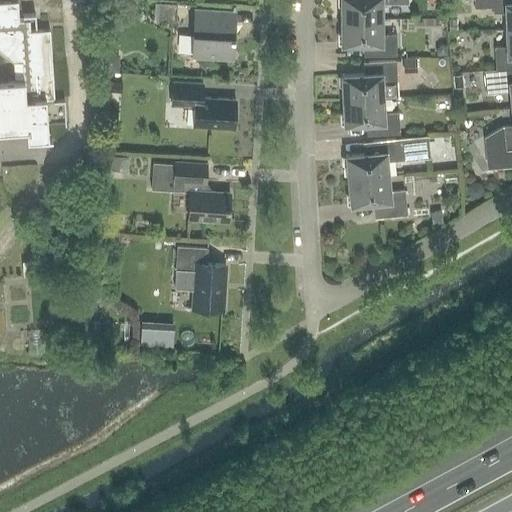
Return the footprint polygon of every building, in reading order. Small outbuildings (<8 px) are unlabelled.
[(408,0),(341,0),(341,19),(382,19),(382,4),(409,4),(408,0)] [(511,28),(511,0),(474,0),(475,8),(494,8),(494,14),(507,13),(507,29),(511,28)] [(177,24),(178,5),(160,4),(159,23),(177,24)] [(0,137),(20,136),(20,146),(45,145),(45,143),(41,143),(41,126),(58,125),(58,129),(60,129),(58,104),(49,104),(45,34),(32,35),(31,18),(15,19),(14,6),(0,6),(0,137)] [(233,57),(235,25),(229,24),(230,11),(195,9),(192,54),(193,54),(204,67),(217,56),(233,57)] [(382,34),(382,19),(341,19),(341,44),(369,44),(369,55),(397,55),(396,34),(382,34)] [(449,30),(457,30),(457,20),(449,20),(449,30)] [(511,28),(507,29),(508,49),(496,50),(496,69),(511,67),(511,28)] [(441,46),(438,50),(438,56),(449,56),(448,46),(441,46)] [(121,53),(102,52),(101,71),(120,72),(121,53)] [(416,59),(403,59),(404,69),(417,69),(416,59)] [(398,97),(396,60),(369,62),(369,73),(341,74),(343,100),(383,97),(398,97)] [(511,107),(511,67),(496,69),(484,70),(486,93),(510,91),(511,108),(511,107)] [(462,74),(452,75),(453,86),(463,85),(462,74)] [(202,97),(203,83),(173,81),(172,105),(195,106),(194,125),(234,128),(236,99),(202,97)] [(400,133),(399,112),(384,113),(383,97),(343,100),(344,125),(372,123),(372,134),(400,133)] [(511,107),(511,108),(511,109),(511,125),(502,126),(504,152),(511,150),(511,107)] [(387,160),(430,155),(428,135),(372,141),(373,152),(346,155),(348,180),(389,175),(387,160)] [(128,156),(112,155),(112,167),(128,168),(128,156)] [(207,163),(175,161),(175,163),(153,162),(151,189),(190,191),(188,218),(228,220),(230,193),(205,191),(207,163)] [(444,173),(445,182),(457,181),(456,173),(444,173)] [(407,214),(405,190),(390,191),(389,175),(348,180),(351,205),(378,202),(380,217),(407,214)] [(431,212),(432,224),(443,222),(441,210),(431,212)] [(208,247),(177,246),(175,287),(194,288),(193,308),(223,310),(226,264),(207,263),(208,247)] [(101,320),(91,320),(90,340),(100,340),(101,320)] [(151,345),(152,321),(141,321),(140,344),(151,345)] [(119,323),(119,341),(129,341),(129,323),(119,323)] [(43,330),(28,330),(28,331),(28,333),(29,352),(31,351),(44,351),(43,330)]
